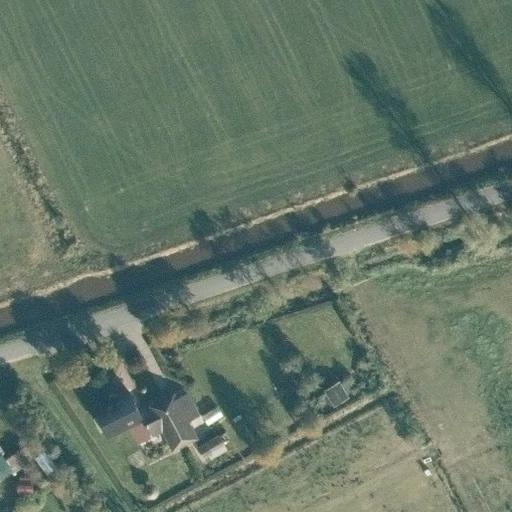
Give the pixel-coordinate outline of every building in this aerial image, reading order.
[(338,377),(323,388),(336,405),(351,394),(338,377)] [(184,383),(139,406),(146,418),(156,438),(167,432),(177,451),(201,439),(191,421),(201,415),(184,383)] [(317,414),(332,408),(325,390),(310,396),(317,414)] [(134,395),(99,414),(111,436),(146,418),(139,406),(134,395)] [(196,444),(206,463),(228,451),(218,432),(196,444)]
